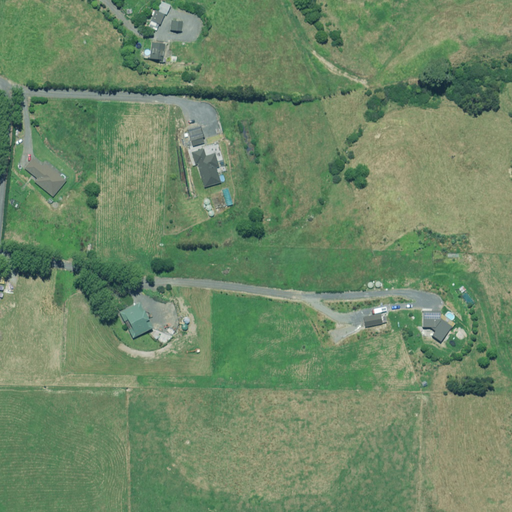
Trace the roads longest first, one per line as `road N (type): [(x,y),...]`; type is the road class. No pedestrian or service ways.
road 1 (unknown): [(0,241),(32,259),(127,279),(431,302)]
road 2 (unknown): [(0,90),(8,133),(0,210)]
